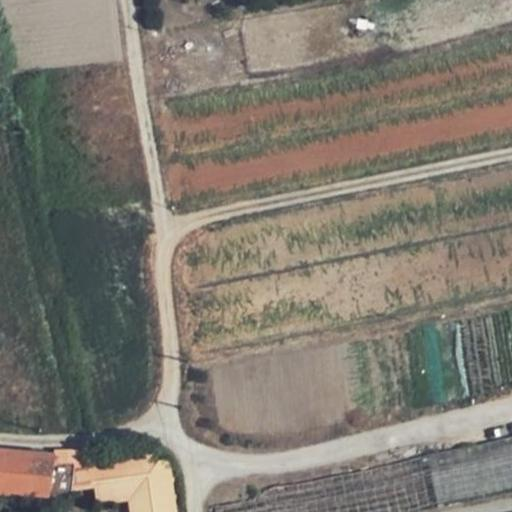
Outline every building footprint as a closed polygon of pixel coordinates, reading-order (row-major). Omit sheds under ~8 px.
[(511,438),(319,479),(324,511),(398,511),(511,487),(511,438)] [(0,495),(51,501),(57,457),(0,451),(0,495)] [(57,452),(57,457),(51,501),(68,503),(72,467),(86,467),(86,455),(86,454),(57,452)] [(161,453),(106,453),(108,492),(162,489),(161,453)] [(218,511),(324,511),(319,479),(273,488),(242,505),(218,509),(218,511)] [(152,509),(139,511),(169,511),(167,492),(151,494),(152,509)] [(137,497),(139,511),(152,509),(151,494),(137,497)]
